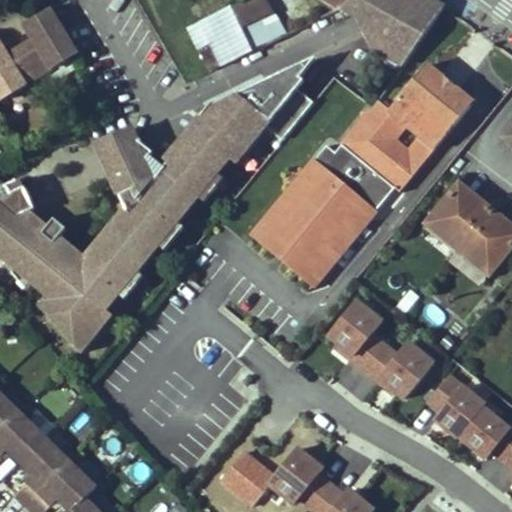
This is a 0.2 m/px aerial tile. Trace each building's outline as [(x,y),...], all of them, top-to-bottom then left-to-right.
[(249,0),(232,8),(252,51),(286,35),(268,0),(249,0)] [(326,0),(340,9),(345,0),(326,0)] [(358,12),(382,0),(345,0),(340,9),(351,15),(358,12)] [(403,20),(435,5),(427,0),(382,0),(358,12),(364,25),(369,35),(403,20)] [(380,52),(403,67),(444,11),(435,5),(403,20),(405,22),(380,52)] [(208,20),(227,63),(252,51),(232,8),(208,20)] [(0,105),(0,106),(39,83),(78,59),(51,14),(22,32),(30,45),(5,60),(0,51),(0,105)] [(192,27),(212,71),(227,63),(208,20),(192,27)] [(405,22),(403,20),(369,35),(376,49),(380,52),(405,22)] [(179,222),(188,210),(200,195),(209,184),(218,173),(232,157),(239,162),(267,127),(272,121),(280,127),(287,119),(295,126),(315,102),(298,90),(306,81),(302,79),(315,63),(311,60),(261,83),(257,89),(247,100),(241,96),(227,111),(220,107),(217,110),(213,107),(203,119),(207,122),(191,145),(186,140),(161,171),(154,179),(142,158),(149,157),(151,154),(131,137),(134,130),(131,127),(95,144),(126,210),(125,212),(131,215),(111,240),(105,236),(85,259),(78,269),(61,255),(64,251),(29,222),(25,226),(18,220),(21,213),(30,210),(36,206),(21,177),(2,186),(0,186),(0,256),(9,265),(21,274),(33,285),(49,297),(42,305),(85,349),(113,315),(106,310),(119,293),(129,282),(137,271),(152,253),(160,243),(179,222)] [(376,103),(373,108),(341,147),(357,160),(370,158),(373,182),(385,181),(395,189),(400,194),(420,170),(417,158),(429,159),(473,104),(426,67),(388,112),(376,103)] [(217,110),(220,107),(227,111),(241,96),(247,100),(257,89),(255,87),(214,103),(210,103),(198,117),(200,123),(186,140),(191,145),(207,122),(203,119),(213,107),(217,110)] [(267,127),(284,140),(295,126),(287,119),(280,127),(272,121),(267,127)] [(327,147),(259,230),(289,254),(284,261),(310,283),(371,209),(376,213),(395,189),(385,181),(373,182),(370,158),(357,160),(341,147),(335,154),(327,147)] [(154,179),(161,171),(147,159),(149,157),(142,158),(154,179)] [(417,158),(420,170),(429,159),(417,158)] [(216,190),(225,179),(218,173),(209,184),(216,190)] [(200,195),(207,201),(216,190),(209,184),(200,195)] [(473,205),(477,200),(460,186),(456,191),(473,205)] [(511,237),(500,228),(504,222),(477,200),(473,205),(456,191),(428,226),(459,252),(491,278),(511,250),(511,237)] [(371,209),(310,283),(315,287),(376,213),(371,209)] [(78,269),(85,259),(57,236),(46,227),(33,216),(30,210),(21,213),(18,220),(25,226),(29,222),(64,251),(61,255),(78,269)] [(131,215),(125,212),(105,236),(111,240),(131,215)] [(46,227),(57,236),(65,226),(54,217),(46,227)] [(179,222),(160,243),(167,250),(185,227),(179,222)] [(500,228),(511,237),(511,228),(504,222),(500,228)] [(289,254),(259,230),(253,236),(284,261),(289,254)] [(21,274),(9,265),(6,269),(16,279),(21,274)] [(129,282),(136,287),(145,276),(137,271),(129,282)] [(21,274),(16,279),(28,291),(33,285),(21,274)] [(129,282),(119,293),(127,299),(136,287),(129,282)] [(373,332),(385,318),(353,294),(318,340),(402,403),(435,360),(407,338),(398,351),(373,332)] [(23,328),(12,336),(23,351),(34,343),(23,328)] [(511,485),(511,424),(446,375),(416,413),(511,485)] [(110,511),(95,511),(85,501),(94,491),(75,472),(81,465),(75,459),(70,454),(63,460),(45,443),(25,424),(32,417),(26,411),(21,406),(13,413),(0,400),(0,463),(7,457),(32,481),(13,502),(23,511),(51,511),(57,506),(63,511),(110,511)] [(298,511),(370,511),(375,506),(293,446),(263,486),(298,511)]
